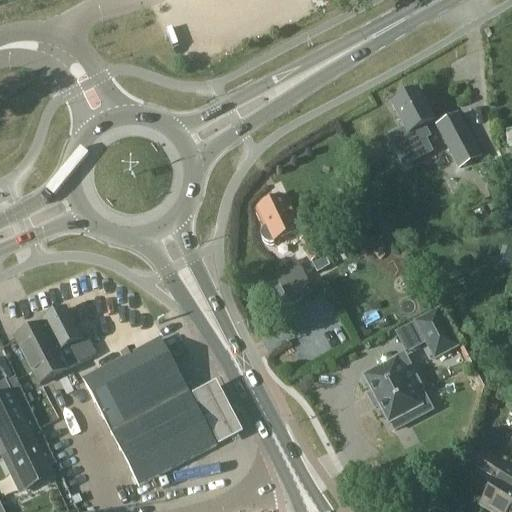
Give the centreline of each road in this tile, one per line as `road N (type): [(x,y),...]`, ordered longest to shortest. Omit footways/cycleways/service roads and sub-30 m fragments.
road 1 (primary): [(186,143),(435,0)]
road 2 (primary): [(293,473),(162,231)]
road 3 (residential): [(113,117),(91,71),(57,39),(23,36),(0,47)]
road 4 (residential): [(0,50),(44,60),(87,133)]
